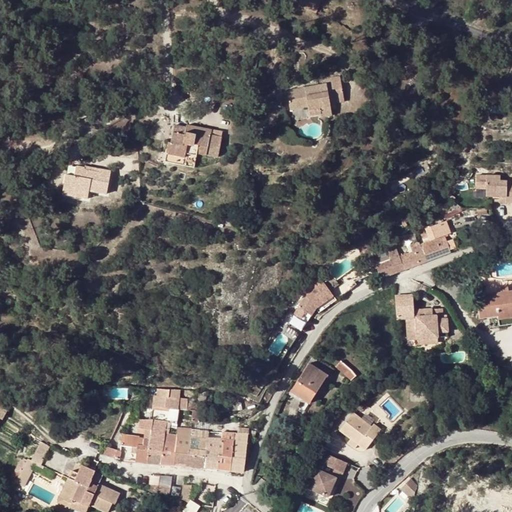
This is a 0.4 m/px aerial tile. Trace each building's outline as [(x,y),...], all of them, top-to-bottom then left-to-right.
[(327,83),(323,84),(309,86),(309,90),(303,91),(303,88),(287,91),(291,109),(316,104),(318,113),(328,111),(327,106),(335,105),(334,102),(345,100),(341,78),(326,81),(327,83)] [(327,106),(328,111),(329,116),(337,114),(335,105),(327,106)] [(217,157),(221,137),(211,135),(210,136),(185,132),(186,127),(174,125),(171,142),(168,141),(165,160),(194,166),(197,153),(217,157)] [(211,129),(186,125),(186,127),(185,132),(210,136),(211,135),(211,129)] [(74,175),(66,174),(62,193),(88,198),(89,190),(106,193),(110,171),(98,168),(98,172),(84,169),(85,167),(76,165),(74,175)] [(499,201),(511,201),(511,179),(501,179),(501,174),(478,173),(477,186),(487,186),(487,193),(499,194),(499,201)] [(405,212),(401,217),(406,222),(411,216),(405,212)] [(226,224),(235,226),(236,220),(228,218),(226,224)] [(428,227),(432,239),(444,235),(451,232),(447,220),(428,227)] [(444,235),(432,239),(422,243),(424,247),(422,247),(427,260),(456,250),(452,238),(446,240),(444,235)] [(376,265),(380,278),(403,269),(398,256),(395,247),(386,250),(390,260),(376,265)] [(403,269),(406,268),(427,260),(422,247),(412,251),(398,256),(403,269)] [(355,280),(376,273),(373,265),(365,267),(350,274),(351,275),(355,280)] [(344,282),(350,289),(356,283),(357,283),(355,280),(351,275),(350,276),(343,281),(344,282)] [(308,306),(330,291),(324,281),(304,295),(295,308),(310,314),(313,313),(308,306)] [(350,289),(344,282),(330,291),(308,306),(313,313),(317,310),(318,312),(350,289)] [(511,290),(510,291),(503,292),(483,294),(483,299),(482,299),(482,301),(480,302),(480,304),(477,304),(479,317),(498,315),(498,317),(511,315),(511,290)] [(412,295),(395,296),(396,319),(406,318),(406,332),(414,339),(436,338),(436,333),(447,332),(446,320),(442,320),(441,309),(424,310),(424,317),(413,317),(413,311),(412,295)] [(511,322),(511,315),(498,317),(499,325),(511,322)] [(340,361),(335,366),(343,372),(347,368),(340,361)] [(327,374),(308,362),(291,390),(302,397),(310,402),(327,374)] [(144,407),(154,405),(169,407),(179,408),(179,399),(180,389),(154,387),(151,387),(150,395),(141,397),(144,407)] [(302,397),(291,390),(289,394),(300,400),(302,397)] [(427,391),(411,390),(411,399),(427,400),(427,391)] [(179,399),(179,408),(193,410),(201,410),(202,403),(188,402),(188,400),(179,399)] [(0,406),(7,412),(10,408),(3,402),(0,406)] [(178,419),(179,408),(169,407),(167,418),(178,419)] [(340,429),(351,437),(358,442),(362,437),(366,431),(373,436),(378,429),(372,424),(371,426),(353,412),(340,429)] [(145,427),(151,428),(152,418),(140,419),(139,426),(145,427)] [(151,428),(149,438),(146,462),(160,463),(164,433),(167,420),(152,418),(151,428)] [(177,427),(176,434),(173,464),(185,464),(187,453),(188,453),(190,436),(191,429),(191,428),(177,427)] [(362,437),(369,442),(373,436),(366,431),(362,437)] [(229,469),(244,470),(247,434),(237,433),(234,432),(233,440),(229,469)] [(176,434),(164,433),(160,463),(173,464),(176,434)] [(135,461),(146,462),(149,438),(144,437),(143,444),(138,443),(139,437),(139,436),(124,434),(122,444),(136,446),(135,461)] [(188,453),(187,453),(185,464),(204,466),(207,437),(190,436),(188,453)] [(221,439),(207,437),(204,466),(218,468),(221,439)] [(348,441),(355,446),(358,442),(351,437),(348,441)] [(233,440),(221,439),(218,468),(229,469),(233,440)] [(41,465),(50,446),(41,441),(31,460),(28,458),(15,482),(24,487),(36,462),(41,465)] [(117,448),(106,446),(103,453),(115,456),(117,448)] [(316,459),(317,455),(311,452),(305,468),(312,471),(317,459),(316,459)] [(344,473),(348,463),(328,453),(324,463),(344,473)] [(90,483),(96,469),(96,468),(83,463),(78,472),(72,469),(58,500),(83,511),(85,511),(90,503),(107,511),(113,502),(115,503),(120,493),(98,483),(96,486),(90,483)] [(338,477),(319,468),(310,487),(328,496),(338,477)] [(98,483),(103,472),(96,469),(90,483),(96,486),(98,483)] [(410,477),(405,483),(407,484),(414,491),(417,485),(410,477)] [(148,483),(148,490),(157,491),(158,485),(148,483)] [(182,483),(180,499),(188,502),(189,502),(191,484),(182,483)] [(400,488),(413,500),(414,491),(407,484),(405,483),(400,488)] [(190,499),(189,502),(188,502),(183,510),(185,511),(193,511),(197,507),(199,505),(197,504),(190,499)]
